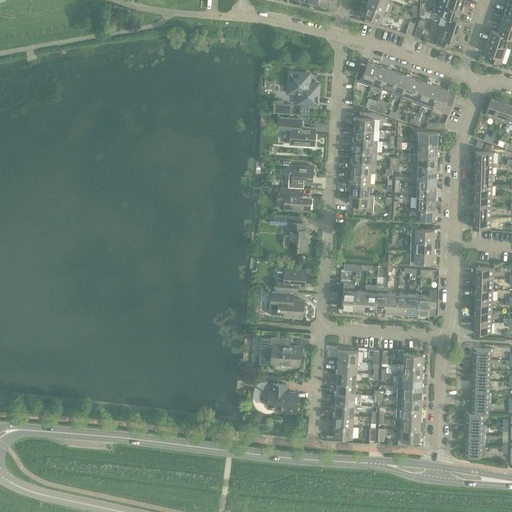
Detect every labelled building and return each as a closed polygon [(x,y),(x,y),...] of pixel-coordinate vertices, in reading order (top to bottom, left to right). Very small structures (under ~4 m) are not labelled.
[(385,0),(368,0),(367,4),(384,11),(388,1),(385,0)] [(439,0),(439,2),(444,4),(461,9),(464,0),(439,0)] [(441,15),(442,15),(448,17),(448,16),(458,20),(458,19),(461,9),(444,4),(439,2),(435,13),(441,15)] [(362,15),(380,22),(386,24),(390,13),(384,11),(367,4),(362,15)] [(511,14),(505,12),(502,23),(511,26),(511,14)] [(443,26),(445,26),(444,27),(462,32),(465,22),(458,19),(458,20),(448,16),(448,17),(442,15),(439,24),(443,26)] [(414,36),(420,38),(425,24),(422,23),(423,20),(420,19),(414,36)] [(409,21),(406,33),(411,35),(415,23),(409,21)] [(499,32),(498,32),(498,33),(509,36),(508,37),(511,38),(511,26),(502,23),(499,32)] [(458,42),(462,32),(444,27),(445,26),(443,26),(437,43),(452,48),(454,42),(458,43),(457,43),(458,43),(459,42),(458,42)] [(492,30),(488,41),(505,47),(505,46),(507,47),(511,48),(511,45),(511,38),(508,37),(509,36),(498,33),(498,32),(492,30)] [(501,64),(507,47),(505,46),(505,47),(488,41),(485,50),(484,52),(485,52),(488,53),(487,59),(501,64)] [(361,63),(357,75),(355,80),(371,86),(372,84),(378,65),(368,62),(366,65),(361,63)] [(378,65),(372,84),(371,86),(370,89),(381,92),(382,87),(389,69),(378,65)] [(389,69),(382,87),(392,91),(399,73),(389,69)] [(296,93),(298,96),(298,103),(318,104),(319,84),(312,84),(309,81),(310,74),(290,72),(289,90),(291,93),(296,93)] [(399,73),(392,91),(403,94),(409,76),(399,73)] [(409,76),(403,94),(401,98),(411,102),(419,80),(409,76)] [(419,80),(411,102),(422,105),(429,83),(419,80)] [(429,83),(422,105),(432,109),(433,105),(440,87),(429,83)] [(440,87),(433,105),(443,109),(442,112),(448,114),(455,95),(449,93),(450,91),(440,87)] [(485,115),(496,119),(503,102),(491,98),(485,115)] [(511,105),(503,102),(496,119),(506,122),(511,109),(511,105)] [(283,104),(283,113),(289,113),(292,113),(293,105),(283,104)] [(300,106),(300,114),(310,115),(310,106),(300,106)] [(356,117),(355,128),(374,130),(374,119),(376,119),(380,119),(380,115),(377,114),(372,112),(360,111),(359,117),(356,117)] [(411,118),(409,122),(415,124),(418,116),(415,115),(414,119),(411,118)] [(301,127),(302,119),(280,118),(279,131),(291,131),(290,144),(304,145),(304,147),(315,148),(316,128),(301,127)] [(355,128),(354,139),(373,140),(374,130),(355,128)] [(419,132),(419,143),(438,144),(438,132),(419,132)] [(354,139),(353,150),(378,152),(378,141),(373,140),(354,139)] [(414,143),(413,153),(437,154),(438,144),(419,143),(414,143)] [(353,150),(352,161),(377,162),(378,152),(353,150)] [(476,152),(475,162),(493,164),(493,152),(476,152)] [(413,153),(413,164),(425,165),(437,165),(437,154),(413,153)] [(352,161),(352,171),(371,173),(376,173),(377,162),(352,161)] [(475,162),(475,173),(492,174),(493,164),(475,162)] [(288,182),(288,187),(289,187),(301,188),(301,183),(304,183),(312,183),(313,183),(314,165),(292,163),(291,172),(289,173),(288,182)] [(413,175),(418,175),(437,176),(437,165),(425,165),(413,164),(413,175)] [(352,171),(351,182),(370,184),(371,173),(352,171)] [(475,173),(474,184),(492,184),(492,174),(475,173)] [(418,175),(417,186),(436,187),(437,176),(418,175)] [(351,182),(350,193),(369,194),(370,184),(351,182)] [(474,184),(474,195),(492,196),(492,184),(474,184)] [(412,197),(417,197),(432,197),(436,197),(436,187),(417,186),(412,186),(412,197)] [(310,211),(311,197),(299,196),(299,189),(281,188),(280,199),(285,199),(284,209),(310,211)] [(374,195),(369,194),(350,193),(349,204),(353,204),(353,210),(373,212),(374,195)] [(474,195),(474,206),(491,207),(492,196),(474,195)] [(417,197),(417,208),(432,208),(435,208),(436,197),(432,197),(417,197)] [(474,206),(473,217),(491,218),(491,207),(474,206)] [(435,219),(435,208),(432,208),(417,208),(416,219),(435,219)] [(284,237),(284,244),(286,246),(289,247),(289,249),(307,250),(308,242),(307,242),(308,230),(305,229),(305,223),(303,223),(303,217),(288,216),(287,215),(286,221),(288,222),(288,225),(288,229),(290,229),(289,236),(286,235),(284,237)] [(490,228),(491,218),(473,217),(473,228),(490,228)] [(412,225),(411,240),(415,240),(432,240),(434,240),(435,229),(418,229),(418,226),(412,225)] [(411,240),(411,250),(432,251),(434,251),(434,240),(432,240),(415,240),(411,240)] [(411,250),(411,265),(424,266),(424,262),(433,262),(434,251),(432,251),(411,250)] [(476,267),(476,278),(493,279),(494,268),(476,267)] [(277,278),(276,291),(297,293),(298,285),(305,286),(306,270),(285,269),(284,279),(277,278)] [(476,278),(475,289),(493,290),(493,279),(476,278)] [(343,290),(342,308),(353,309),(355,290),(355,284),(344,284),(343,290)] [(366,291),(364,310),(375,311),(377,286),(376,286),(376,292),(366,291)] [(377,286),(375,311),(386,311),(387,293),(387,287),(377,286)] [(475,289),(475,300),(493,301),(493,290),(475,289)] [(355,290),(353,309),(364,310),(366,291),(355,290)] [(419,295),(418,314),(429,315),(429,309),(435,309),(437,290),(430,290),(430,296),(419,295)] [(271,315),(278,315),(283,316),(283,315),(303,316),(304,301),(294,300),(294,293),(272,292),(271,303),(270,303),(269,313),(271,315)] [(387,293),(386,311),(396,312),(398,293),(387,293)] [(398,293),(396,312),(407,313),(409,294),(398,293)] [(409,294),(407,313),(418,314),(419,295),(409,294)] [(475,300),(475,311),(492,311),(493,301),(475,300)] [(475,311),(474,321),(492,322),(492,311),(475,311)] [(491,333),(492,322),(474,321),(474,333),(491,333)] [(270,355),(273,355),(272,363),(290,365),(290,366),(299,367),(301,347),(290,346),(291,339),(270,338),(261,337),(260,364),(269,365),(270,355)] [(473,348),(473,359),(491,360),(491,349),(473,348)] [(339,349),(339,361),(358,362),(358,351),(339,349)] [(404,353),(404,364),(423,365),(423,354),(404,353)] [(473,359),(473,370),(490,371),(491,360),(473,359)] [(339,361),(338,371),(357,373),(358,362),(339,361)] [(404,364),(403,375),(422,376),(423,365),(404,364)] [(473,370),(472,380),(490,381),(490,371),(473,370)] [(338,371),(337,382),(356,383),(357,373),(338,371)] [(398,375),(398,386),(422,387),(422,376),(403,375),(398,375)] [(472,380),(472,391),(489,392),(490,381),(472,380)] [(337,382),(336,393),(355,394),(356,383),(337,382)] [(269,396),(267,398),(267,402),(269,404),(269,405),(272,406),(275,406),(276,406),(276,407),(287,407),(286,411),(297,411),(297,398),(296,398),(297,393),(286,392),(287,385),(272,383),(271,391),(270,391),(269,396)] [(397,386),(397,397),(422,397),(422,387),(398,386),(397,386)] [(472,391),(471,402),(489,403),(489,392),(472,391)] [(336,393),(336,404),(354,405),(361,406),(362,395),(355,394),(336,393)] [(402,408),(421,408),(422,397),(397,397),(396,407),(402,408)] [(471,402),(471,413),(484,414),(489,414),(489,403),(471,402)] [(336,404),(335,414),(354,416),(354,405),(336,404)] [(402,408),(402,418),(421,419),(421,408),(402,408)] [(466,413),(466,424),(483,424),(484,414),(471,413),(466,413)] [(335,414),(334,425),(353,427),(354,416),(335,414)] [(397,429),(402,429),(421,430),(421,419),(402,418),(397,418),(397,429)] [(466,424),(465,434),(483,435),(483,424),(466,424)] [(352,438),(353,427),(334,425),(333,437),(352,438)] [(420,441),(421,430),(397,429),(396,445),(410,445),(410,441),(420,441)] [(465,434),(465,445),(483,446),(483,435),(465,434)] [(482,457),(483,446),(465,445),(465,457),(482,457)]
